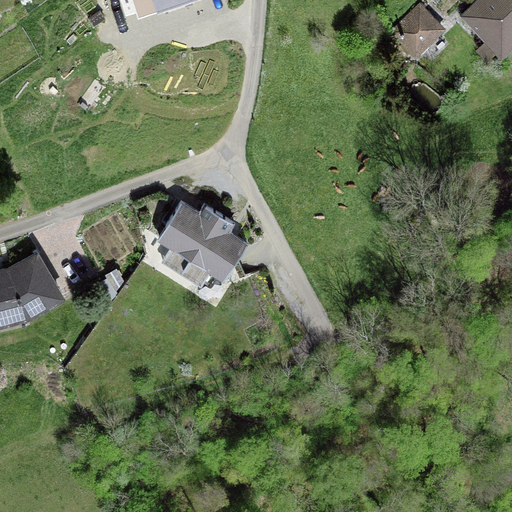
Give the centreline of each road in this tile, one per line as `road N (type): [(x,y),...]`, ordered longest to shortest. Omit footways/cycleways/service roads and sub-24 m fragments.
road 1 (residential): [(232,158),(0,238)]
road 2 (track): [(317,342),(98,424)]
road 3 (residential): [(232,158),(316,309),(317,342)]
road 4 (residential): [(260,0),(253,78),(232,158)]
